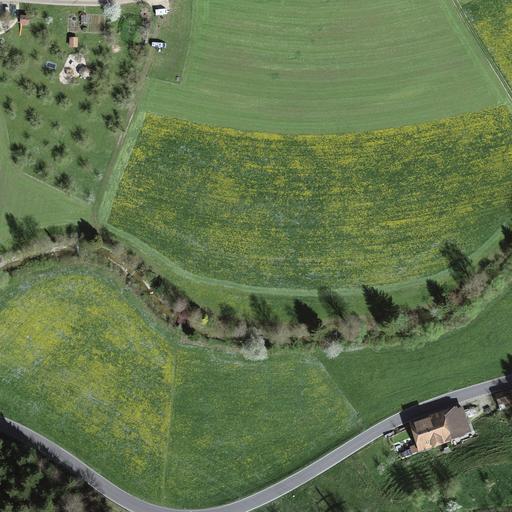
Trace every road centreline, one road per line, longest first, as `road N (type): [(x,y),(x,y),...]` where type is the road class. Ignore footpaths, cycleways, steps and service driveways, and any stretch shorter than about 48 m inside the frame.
road 1 (tertiary): [(226,511),(394,421),(511,380)]
road 2 (tertiary): [(0,423),(151,511)]
